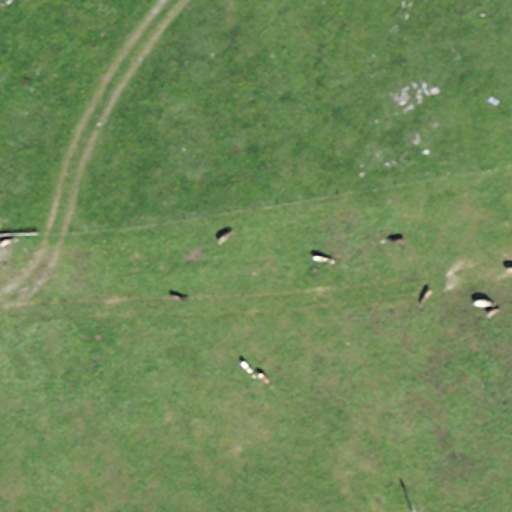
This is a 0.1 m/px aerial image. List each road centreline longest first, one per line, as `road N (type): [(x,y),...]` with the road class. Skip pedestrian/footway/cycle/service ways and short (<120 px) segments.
road 1 (track): [(511,266),(366,295),(0,320)]
road 2 (track): [(29,319),(102,95),(174,0)]
